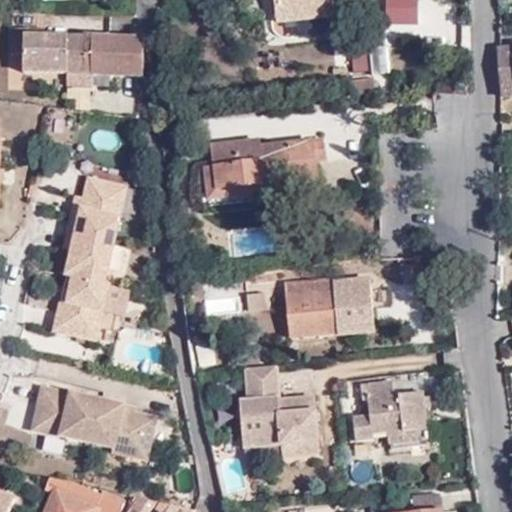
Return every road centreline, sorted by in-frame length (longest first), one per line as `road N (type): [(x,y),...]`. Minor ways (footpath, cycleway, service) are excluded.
road 1 (residential): [(478,0),(478,335),(498,511)]
road 2 (unknown): [(0,340),(38,218)]
